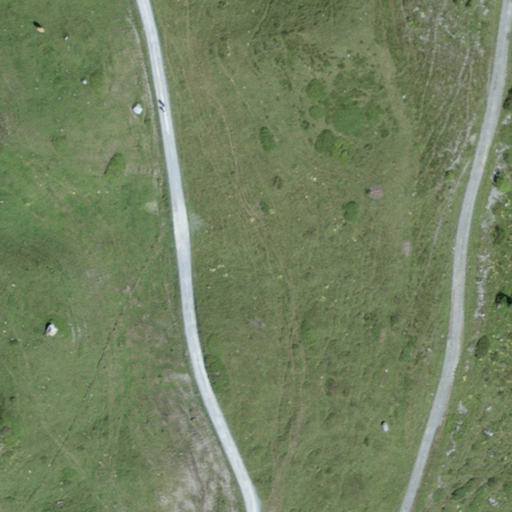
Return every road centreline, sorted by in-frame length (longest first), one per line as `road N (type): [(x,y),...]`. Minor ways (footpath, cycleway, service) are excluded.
road 1 (track): [(139,0),(155,60),(189,349),(253,511)]
road 2 (track): [(390,511),(454,318),(511,6)]
